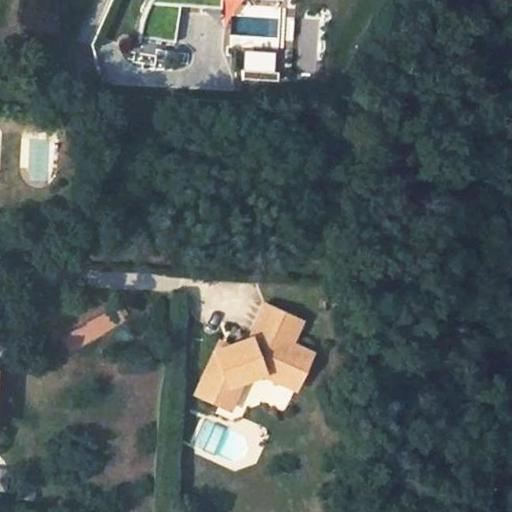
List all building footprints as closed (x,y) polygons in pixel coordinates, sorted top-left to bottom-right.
[(235,15),(234,41),(277,44),(279,18),(235,15)] [(301,17),(295,55),(318,58),(323,20),(301,17)] [(242,71),(275,72),(275,49),(242,49),(242,71)] [(218,347),(196,398),(232,411),(242,383),(268,376),(304,392),(320,354),(301,348),(310,322),(271,304),(255,337),(218,347)] [(0,466),(0,490),(9,490),(8,466),(0,466)]
